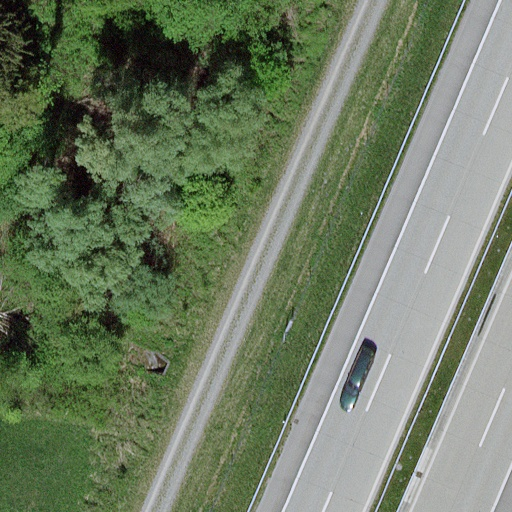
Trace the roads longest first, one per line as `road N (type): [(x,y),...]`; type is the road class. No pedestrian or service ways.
road 1 (track): [(370,0),(155,511)]
road 2 (motorway): [(511,63),(323,511)]
road 3 (motorway): [(452,511),(511,368)]
